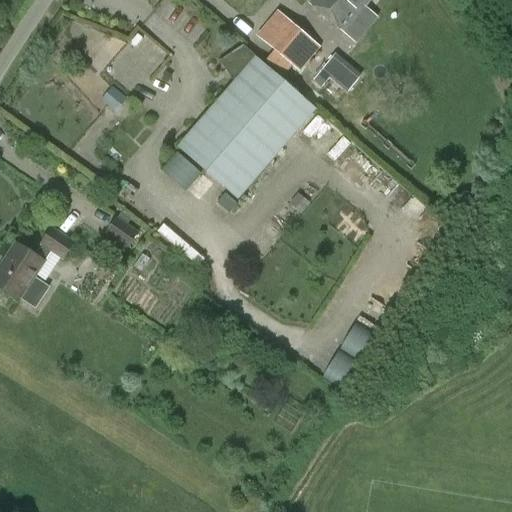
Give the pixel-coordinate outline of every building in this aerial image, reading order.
[(344,33),(372,0),(313,0),(310,4),(344,33)] [(321,48),(292,24),(270,49),(300,74),(321,48)] [(339,86),(333,94),(342,101),(364,76),(337,54),(315,78),(324,86),(330,79),(339,86)] [(317,111),(255,57),(177,147),(238,201),(317,111)] [(103,102),(121,112),(129,97),(112,87),(103,102)] [(139,234),(117,218),(105,235),(127,251),(139,234)] [(194,261),(201,253),(168,224),(161,232),(194,261)] [(53,232),(35,258),(17,246),(7,260),(8,261),(0,273),(0,290),(20,303),(22,301),(36,310),(50,288),(36,279),(53,254),(65,262),(75,246),(53,232)] [(358,328),(347,350),(365,359),(376,336),(358,328)] [(343,355),(329,377),(346,388),(360,366),(343,355)]
